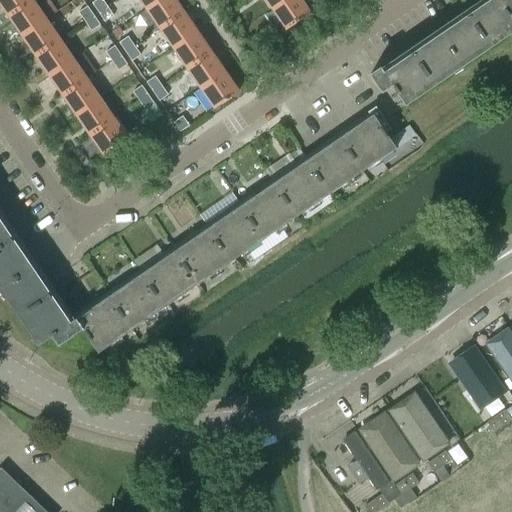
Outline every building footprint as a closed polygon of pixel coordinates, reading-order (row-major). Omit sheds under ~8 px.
[(0,0),(0,4),(8,16),(31,0),(0,0)] [(31,0),(8,16),(22,36),(45,20),(31,0)] [(95,0),(91,3),(98,13),(107,6),(102,0),(95,0)] [(158,0),(139,0),(146,9),(158,0)] [(158,0),(146,9),(159,28),(183,12),(174,0),(158,0)] [(265,0),(272,9),(285,0),(265,0)] [(310,14),(300,0),(285,0),(272,9),(286,30),(310,14)] [(511,0),(489,0),(384,72),(381,67),(370,74),(382,92),(392,85),(396,91),(400,97),(406,105),(511,32),(511,16),(510,14),(511,13),(511,0)] [(94,16),(87,6),(78,13),(84,22),(94,16)] [(114,16),(107,6),(98,13),(104,22),(114,16)] [(197,32),(183,12),(159,28),(173,48),(197,32)] [(100,25),(94,16),(84,22),(91,32),(100,25)] [(59,39),(45,20),(22,36),(35,56),(59,39)] [(112,32),(116,38),(123,34),(118,28),(112,32)] [(173,48),(187,68),(210,52),(197,32),(173,48)] [(118,43),(125,52),(134,46),(128,36),(118,43)] [(35,56),(49,75),(72,59),(59,39),(35,56)] [(105,52),(111,62),(121,55),(114,45),(105,52)] [(141,55),(134,46),(125,52),(131,62),(141,55)] [(224,72),(210,52),(187,68),(200,88),(224,72)] [(127,65),(121,55),(111,62),(118,71),(127,65)] [(86,79),(72,59),(49,75),(62,95),(86,79)] [(224,72),(200,88),(214,108),(238,92),(224,72)] [(145,83),(152,92),(161,86),(155,76),(145,83)] [(62,95),(76,115),(99,99),(86,79),(62,95)] [(132,92),(138,101),(148,95),(141,85),(132,92)] [(168,96),(161,86),(152,92),(158,102),(161,100),(165,107),(176,100),(172,93),(168,96)] [(154,104),(148,95),(138,101),(145,111),(154,104)] [(76,115),(90,135),(113,119),(99,99),(76,115)] [(71,322),(45,286),(0,219),(0,289),(38,345),(51,336),(58,346),(82,330),(98,353),(396,148),(385,133),(390,129),(375,107),(368,112),(371,116),(307,160),(75,319),(71,322)] [(183,116),(173,122),(179,132),(189,126),(183,116)] [(127,139),(113,119),(90,135),(104,155),(127,139)] [(270,179),(294,167),(289,156),(265,168),(270,179)] [(511,332),(489,348),(511,384),(511,332)] [(472,354),(449,368),(480,419),(504,404),(472,354)] [(429,460),(454,442),(424,399),(399,416),(429,460)] [(494,432),(511,419),(511,405),(502,411),(487,422),(494,432)] [(394,418),(369,433),(398,480),(423,465),(394,418)] [(373,489),(391,477),(365,436),(347,447),(373,489)] [(434,473),(452,461),(445,451),(427,463),(434,473)] [(45,511),(14,482),(1,470),(0,471),(0,511),(45,511)] [(412,474),(394,486),(401,496),(410,490),(419,484),(412,474)] [(401,496),(394,486),(391,482),(378,490),(381,494),(364,506),(368,511),(377,511),(389,504),(394,500),(401,496)] [(416,499),(410,490),(401,496),(394,500),(400,509),(416,499)]
